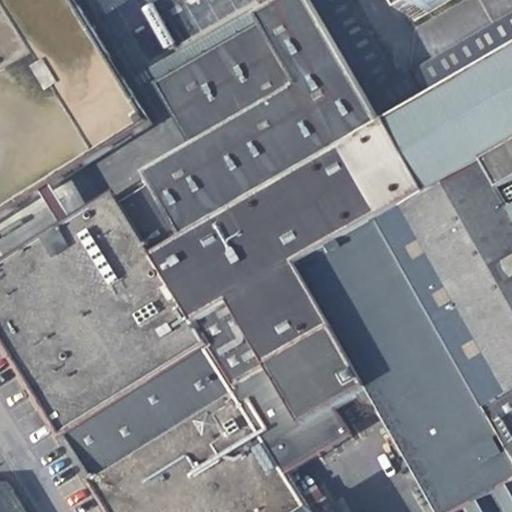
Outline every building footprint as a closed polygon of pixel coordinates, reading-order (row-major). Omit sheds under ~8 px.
[(151,125),(74,0),(0,0),(0,219),(41,194),(52,187),(151,125)] [(511,13),(397,80),(349,0),(311,0),(313,3),(384,124),(511,50),(511,13)] [(401,0),(413,19),(445,0),(401,0)] [(384,124),(313,3),(270,29),(276,38),(172,99),(207,160),(154,190),(156,194),(154,195),(126,211),(153,256),(180,240),(384,124)] [(511,50),(384,124),(427,198),(511,151),(511,50)] [(384,124),(180,240),(208,290),(221,312),(381,224),(427,198),(384,124)] [(511,151),(427,198),(381,224),(487,414),(511,397),(511,151)] [(63,205),(52,187),(41,194),(52,211),(63,229),(74,222),(63,205)] [(208,290),(180,240),(153,256),(126,211),(116,196),(74,222),(63,229),(0,268),(0,339),(63,440),(67,438),(91,480),(87,483),(105,511),(313,511),(304,498),(279,456),(297,446),(258,378),(249,363),(221,312),(208,290)] [(375,397),(425,484),(441,511),(511,511),(511,458),(487,414),(381,224),(221,312),(249,363),(258,378),(297,446),(306,440),(307,434),(304,427),(357,395),(360,400),(367,402),(375,397)] [(511,397),(487,414),(511,458),(511,397)] [(0,511),(21,511),(7,488),(0,488),(0,511)] [(304,498),(313,511),(334,511),(321,488),(304,498)]
